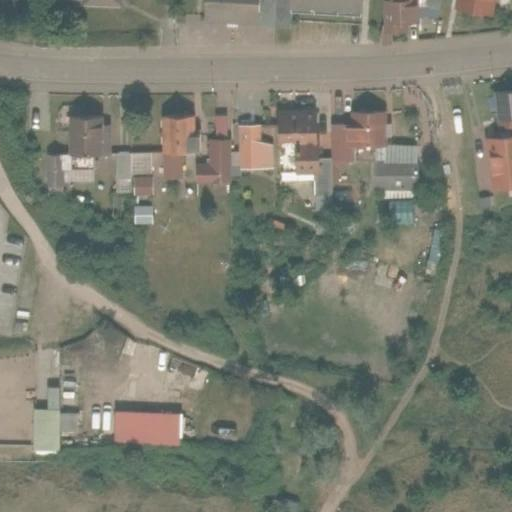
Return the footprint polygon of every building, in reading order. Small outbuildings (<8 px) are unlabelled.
[(208,0),(208,19),(260,21),(260,0),(208,0)] [(276,0),(260,0),(260,21),(260,27),(276,28),(276,0)] [(291,13),(291,0),(276,0),(276,28),(291,28),(291,13)] [(291,0),(291,13),(363,16),(363,0),(291,0)] [(383,2),(385,46),(392,46),(392,34),(406,34),(406,25),(422,24),(421,4),(420,0),(386,0),(386,1),(383,2)] [(420,0),(421,4),(428,3),(430,10),(441,11),(443,0),(420,0)] [(496,0),(454,0),(453,8),(494,15),(496,0)] [(511,0),(501,0),(500,7),(511,8),(511,0)] [(511,89),(494,92),(498,127),(511,125),(511,89)] [(333,161),(333,195),(344,195),(343,179),(350,178),(350,170),(354,170),(354,154),(366,154),(386,153),(386,111),(351,112),(352,136),(342,136),(342,134),(332,134),(333,161)] [(194,115),(162,115),(162,177),(185,177),(185,152),(202,152),(202,132),(194,132),(194,115)] [(294,142),(320,142),(319,115),(276,115),(276,142),(294,142)] [(103,118),(68,118),(68,157),(70,157),(113,156),(112,129),(103,129),(103,118)] [(260,127),(238,127),(238,171),(278,171),(278,143),(260,143),(260,127)] [(511,135),(488,139),(495,190),(511,187),(511,135)] [(230,138),(211,139),(212,166),(197,166),(198,184),(232,183),(230,138)] [(320,142),(294,142),(294,173),(320,173),(320,161),(320,142)] [(416,163),(422,162),(424,145),(390,143),(391,164),(416,163)] [(151,156),(131,157),(131,176),(152,176),(151,156)] [(70,157),(48,157),(48,190),(70,190),(70,157)] [(131,176),(131,157),(115,157),(115,181),(131,181),(131,176)] [(333,161),(320,161),(320,173),(320,197),(333,197),(333,195),(333,161)] [(391,164),(373,164),(373,193),(416,193),(416,163),(391,164)] [(153,179),(133,180),(133,197),(153,196),(153,179)] [(418,223),(418,201),(396,202),(396,223),(418,223)] [(151,209),(133,209),(133,227),(151,227),(151,209)] [(320,238),(308,238),(308,250),(320,250),(320,238)] [(58,414),(35,414),(35,454),(59,454),(58,432),(58,416),(58,414)] [(180,416),(115,415),(115,448),(180,448),(180,416)] [(78,416),(58,416),(58,432),(78,431),(78,416)]
